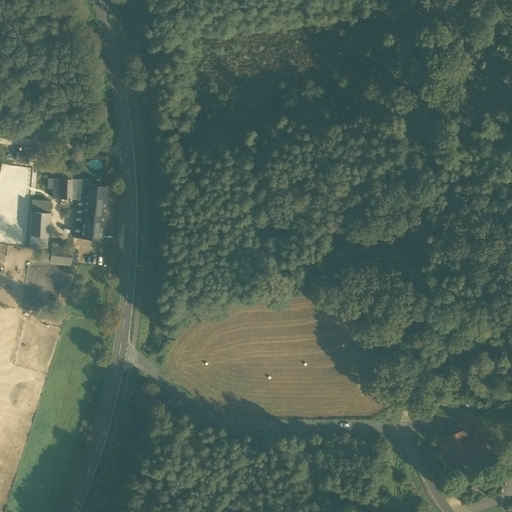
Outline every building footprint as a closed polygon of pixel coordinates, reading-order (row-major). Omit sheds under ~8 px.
[(17,161),(29,162),(30,155),(18,153),(17,161)] [(62,171),(62,180),(72,180),(72,171),(62,171)] [(52,198),(60,199),(61,180),(53,179),(53,188),(52,198)] [(60,199),(72,199),(72,188),(73,180),(72,180),(62,180),(61,180),(60,199)] [(73,180),(72,188),(80,188),(80,181),(73,180)] [(86,181),(80,181),(80,188),(72,188),(72,199),(77,200),(84,200),(86,185),(86,181)] [(83,208),(104,210),(107,188),(86,185),(84,200),(83,208)] [(77,200),(74,227),(80,227),(83,208),(84,200),(77,200)] [(47,237),(49,214),(43,213),(44,202),(33,201),(32,212),(31,212),(29,236),(47,237)] [(73,236),(100,240),(104,210),(83,208),(80,227),(74,227),(73,236)] [(46,246),(47,237),(29,236),(28,247),(42,249),(43,245),(46,246)] [(71,248),(46,246),(43,245),(42,249),(41,262),(70,265),(71,248)] [(473,428),(479,445),(488,442),(481,425),(473,428)] [(452,448),(456,459),(465,456),(466,458),(474,455),(465,431),(440,440),(444,451),(452,448)]
